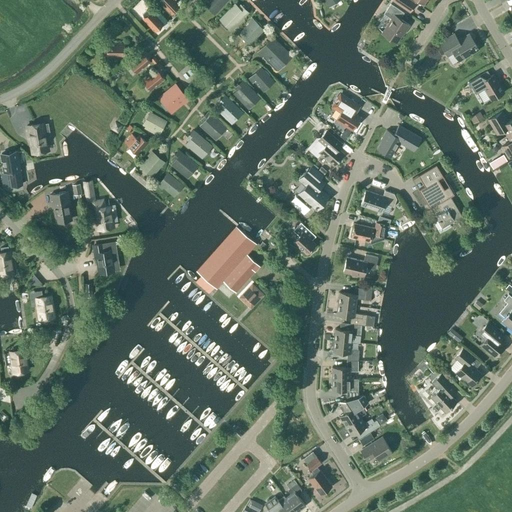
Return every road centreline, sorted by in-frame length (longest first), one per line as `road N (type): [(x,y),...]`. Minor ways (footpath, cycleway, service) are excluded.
road 1 (residential): [(363,494),(310,400),(319,287),(349,171)]
road 2 (residential): [(10,396),(29,392),(44,376),(71,308),(58,274),(0,214)]
road 3 (tertiary): [(363,494),(437,449),(511,372)]
road 4 (residential): [(115,0),(38,77),(0,99)]
road 5 (track): [(511,420),(471,463),(395,511)]
